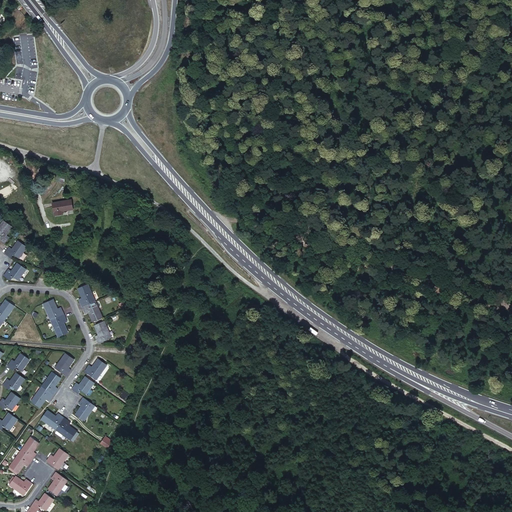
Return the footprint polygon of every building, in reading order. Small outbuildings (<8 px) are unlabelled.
[(69,199),(50,201),(52,214),(62,213),(61,208),(70,207),(69,199)] [(0,235),(0,236),(0,241),(4,244),(9,237),(6,235),(12,227),(4,221),(0,225),(0,235)] [(12,250),(9,248),(4,255),(10,259),(13,255),(18,258),(26,246),(18,241),(12,250)] [(175,254),(171,260),(174,264),(180,258),(175,254)] [(12,272),(8,270),(4,277),(10,281),(13,277),(17,281),(26,269),(18,264),(12,272)] [(82,307),(91,303),(95,301),(87,284),(78,288),(82,298),(78,299),(82,307)] [(51,321),(64,315),(61,308),(57,309),(53,299),(43,303),(51,321)] [(0,309),(0,318),(4,321),(14,306),(6,301),(0,309)] [(91,303),(82,307),(85,314),(89,312),(93,322),(102,318),(96,305),(92,307),(91,303)] [(67,322),(64,315),(51,321),(59,338),(68,334),(63,323),(67,322)] [(99,335),(95,336),(99,343),(111,338),(103,320),(94,325),(99,335)] [(75,359),(67,353),(56,369),(64,374),(67,377),(72,370),(68,368),(75,359)] [(13,360),(8,367),(14,371),(17,367),(22,371),(30,359),(22,354),(16,362),(13,360)] [(90,365),(85,372),(89,374),(97,380),(108,365),(99,359),(93,367),(90,365)] [(50,387),(48,391),(54,395),(59,389),(55,386),(62,378),(54,372),(45,384),(50,387)] [(25,379),(17,373),(11,382),(8,380),(4,386),(10,390),(12,386),(17,390),(25,379)] [(73,389),(79,394),(82,390),(87,394),(95,383),(86,377),(81,385),(77,383),(73,389)] [(49,402),(54,395),(48,391),(43,387),(32,402),(40,408),(45,399),(49,402)] [(12,410),(21,398),(13,392),(7,402),(3,399),(0,403),(0,406),(5,410),(7,406),(12,410)] [(84,397),(79,404),(82,406),(76,415),(78,416),(86,421),(96,406),(84,397)] [(57,416),(47,410),(41,418),(53,427),(58,420),(61,423),(65,417),(59,413),(57,416)] [(0,420),(0,429),(2,431),(5,427),(10,431),(18,419),(10,413),(4,422),(0,420)] [(71,422),(65,417),(61,423),(57,429),(72,440),(78,431),(69,425),(71,422)] [(27,455),(33,460),(37,453),(34,451),(41,442),(33,436),(22,452),(27,455)] [(107,449),(113,441),(105,436),(100,443),(107,449)] [(52,454),(47,460),(59,468),(69,453),(61,448),(55,457),(52,454)] [(28,466),(33,460),(27,455),(25,459),(20,455),(11,467),(19,473),(25,464),(28,466)] [(56,480),(49,489),(57,495),(66,483),(61,480),(63,476),(57,472),(52,478),(56,480)] [(28,494),(35,484),(27,479),(25,482),(17,477),(11,485),(26,495),(28,494)] [(55,498),(47,492),(41,501),(38,499),(33,506),(40,510),(42,507),(47,510),(55,498)]
